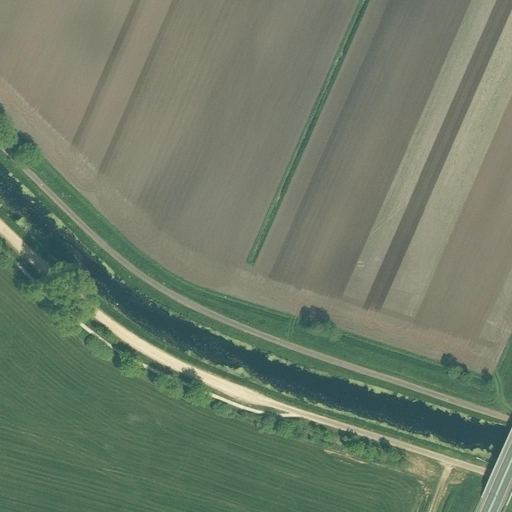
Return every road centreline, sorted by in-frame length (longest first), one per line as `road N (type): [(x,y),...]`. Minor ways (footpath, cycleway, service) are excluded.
road 1 (track): [(511,420),(173,299),(0,142)]
road 2 (track): [(0,229),(72,299),(141,350),(305,416)]
road 3 (unclassified): [(511,480),(305,416)]
